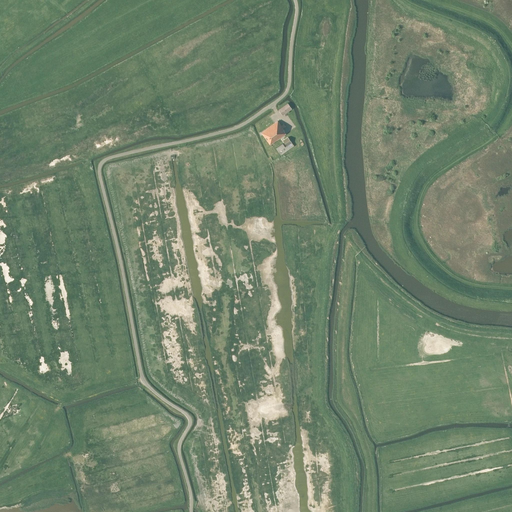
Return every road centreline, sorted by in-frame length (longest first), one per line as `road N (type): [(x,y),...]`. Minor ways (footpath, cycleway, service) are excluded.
road 1 (unclassified): [(191,511),(179,452),(190,421),(142,378),(100,166),(236,128),(284,96),(295,0)]
road 2 (track): [(496,133),(432,177),(415,226),(429,256),(450,274),(511,289)]
